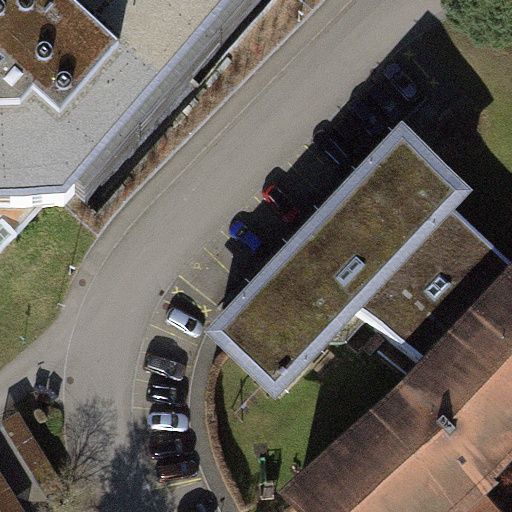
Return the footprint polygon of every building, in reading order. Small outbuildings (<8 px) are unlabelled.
[(0,0),(0,266),(33,228),(57,228),(254,0),(0,0)] [(405,146),(213,345),(274,403),(362,312),(426,373),(511,284),(511,280),(451,222),(467,205),(405,146)] [(482,497),(511,466),(511,284),(426,373),(398,403),(482,497)] [(465,511),(482,497),(398,403),(278,509),(280,511),(465,511)] [(34,422),(0,434),(0,506),(2,511),(7,511),(61,492),(34,422)] [(495,511),(482,497),(465,511),(495,511)]
